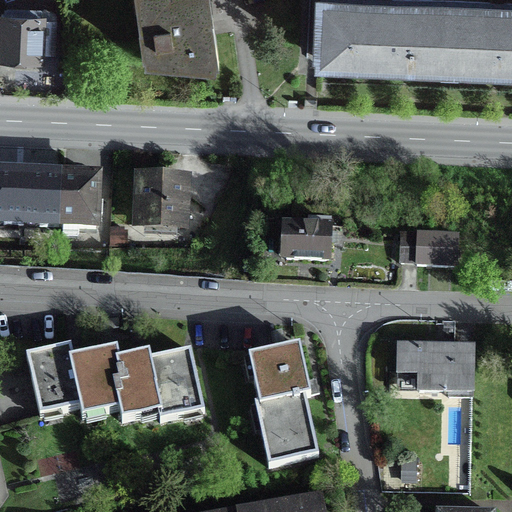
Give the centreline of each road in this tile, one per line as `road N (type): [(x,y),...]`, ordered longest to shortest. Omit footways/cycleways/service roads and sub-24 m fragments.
road 1 (secondary): [(511,142),(0,119)]
road 2 (residential): [(341,307),(0,291)]
road 3 (residential): [(372,511),(341,307)]
road 4 (residential): [(511,310),(341,307)]
